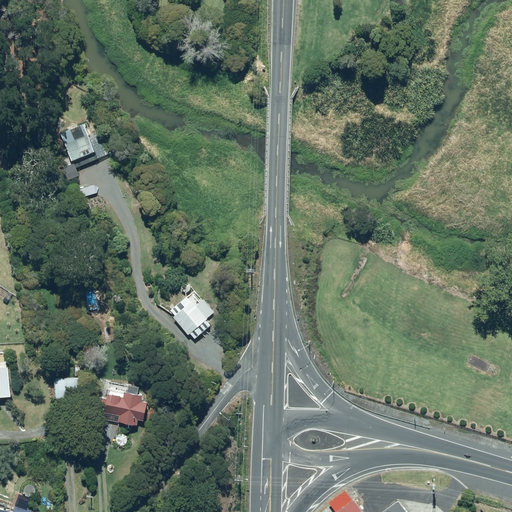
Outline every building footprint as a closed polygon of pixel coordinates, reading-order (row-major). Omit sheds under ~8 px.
[(92,134),(70,143),(79,167),(101,158),(92,134)] [(178,316),(175,319),(190,337),(194,333),(198,338),(214,325),(210,320),(212,319),(210,317),(216,312),(205,300),(200,304),(196,301),(195,302),(190,296),(173,309),(178,316)] [(0,397),(13,396),(11,367),(0,368),(0,397)] [(82,377),(58,378),(58,399),(83,398),(82,377)] [(155,380),(149,383),(152,389),(158,386),(155,380)] [(146,401),(146,395),(129,391),(128,396),(113,393),(111,399),(104,397),(102,409),(108,411),(107,418),(141,425),(142,420),(148,421),(152,402),(146,401)] [(354,511),(361,507),(352,495),(332,511),(333,511),(354,511)] [(384,511),(406,511),(396,498),(383,508),(386,511),(384,511)]
